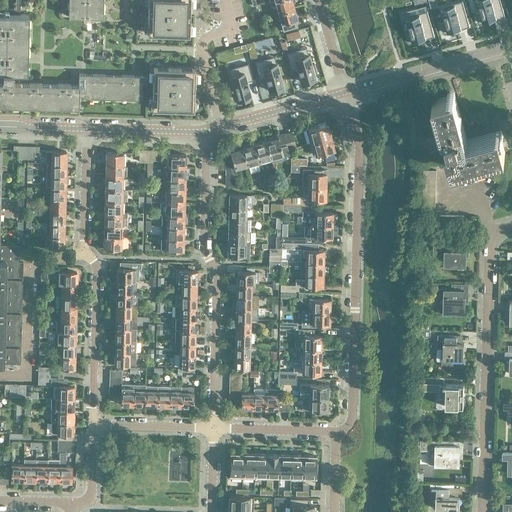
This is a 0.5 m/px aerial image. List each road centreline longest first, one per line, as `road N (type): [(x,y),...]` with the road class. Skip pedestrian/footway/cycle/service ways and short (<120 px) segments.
road 1 (residential): [(336,432),(351,420),(359,150),(344,93)]
road 2 (residential): [(482,511),(489,233),(511,227)]
road 3 (residential): [(212,429),(215,274),(203,246),(206,131)]
road 4 (residential): [(0,375),(26,376),(29,268),(89,252)]
road 5 (residential): [(94,426),(96,266),(89,252)]
road 6 (residential): [(511,46),(344,93)]
road 7 (residential): [(344,93),(206,131)]
road 8 (residential): [(336,432),(212,429)]
road 9 (residential): [(89,252),(86,128)]
road 10 (residential): [(206,131),(86,128)]
